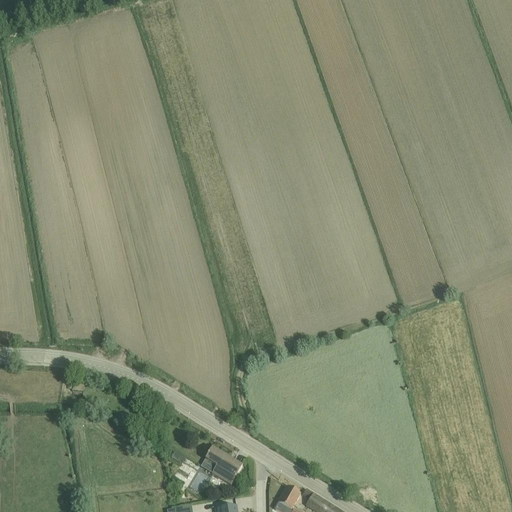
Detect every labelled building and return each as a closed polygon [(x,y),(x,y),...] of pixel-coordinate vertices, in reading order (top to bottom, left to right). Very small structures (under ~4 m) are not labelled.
[(72,383),(71,394),(83,395),(84,384),(72,383)] [(215,470),(211,477),(231,489),(242,470),(211,451),(204,463),(215,470)] [(174,455),(171,461),(181,466),(184,461),(174,455)] [(215,470),(204,463),(199,470),(211,477),(215,470)] [(248,489),(241,491),(242,498),(249,497),(248,489)] [(279,506),(276,511),(291,511),(300,497),(289,491),(286,492),(278,506),(279,506)] [(336,511),(305,492),(302,499),(308,503),(305,509),(309,511),(336,511)]
